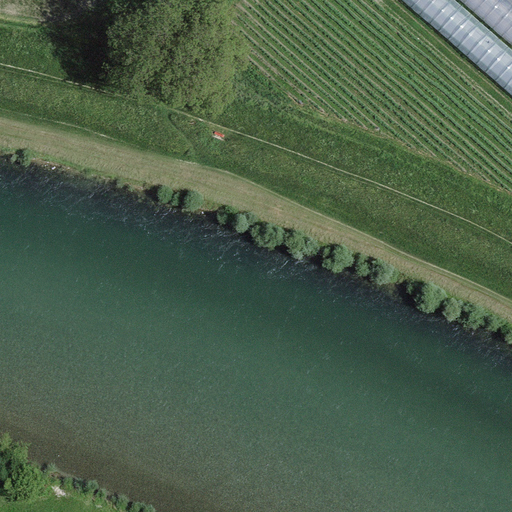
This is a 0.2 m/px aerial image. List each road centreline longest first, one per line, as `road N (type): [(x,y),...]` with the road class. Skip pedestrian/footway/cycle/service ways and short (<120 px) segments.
road 1 (track): [(0,67),(196,115),(412,203),(511,259)]
road 2 (track): [(200,0),(114,42),(0,26)]
